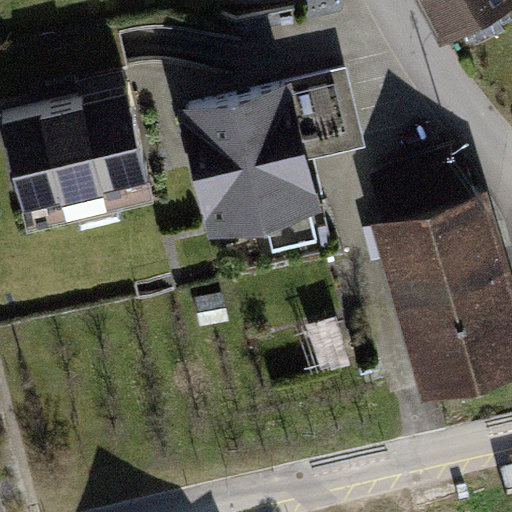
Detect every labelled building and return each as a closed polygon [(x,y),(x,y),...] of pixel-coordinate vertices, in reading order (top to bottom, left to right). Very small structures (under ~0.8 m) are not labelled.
[(429,0),(446,29),(499,0),(429,0)] [(187,104),(215,219),(314,195),(303,153),(362,139),(345,65),(187,104)] [(127,81),(2,110),(23,199),(148,169),(127,81)] [(462,147),(374,173),(387,218),(475,192),(462,147)] [(511,317),(475,192),(387,218),(433,378),(511,355),(511,317)]
